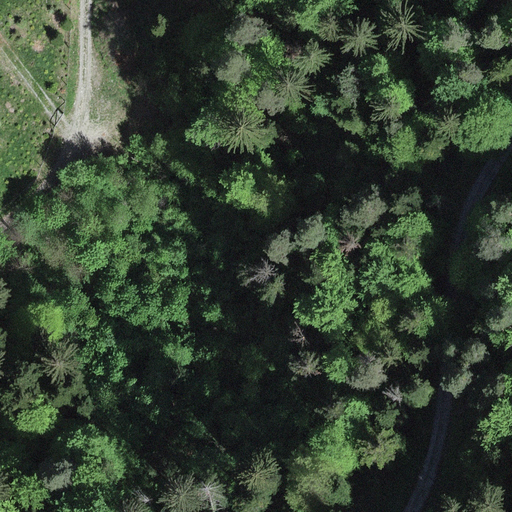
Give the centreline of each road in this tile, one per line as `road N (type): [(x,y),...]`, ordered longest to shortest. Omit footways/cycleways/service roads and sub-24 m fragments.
road 1 (track): [(410,511),(436,446),(447,305),(469,204),(511,133)]
road 2 (track): [(85,0),(78,107),(55,176),(0,231)]
